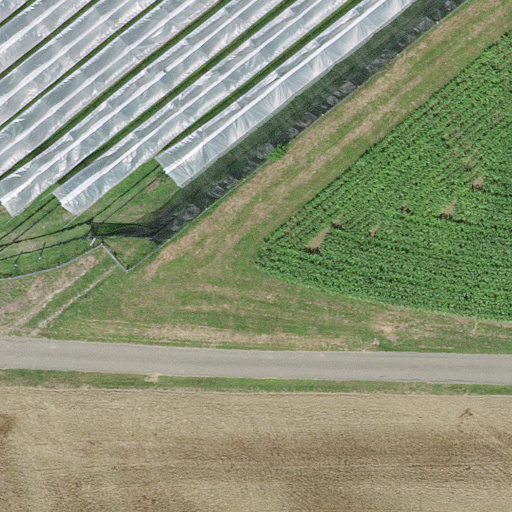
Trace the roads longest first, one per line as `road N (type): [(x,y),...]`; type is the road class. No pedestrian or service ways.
road 1 (track): [(416,0),(235,162),(0,350)]
road 2 (unclassified): [(511,374),(0,353)]
